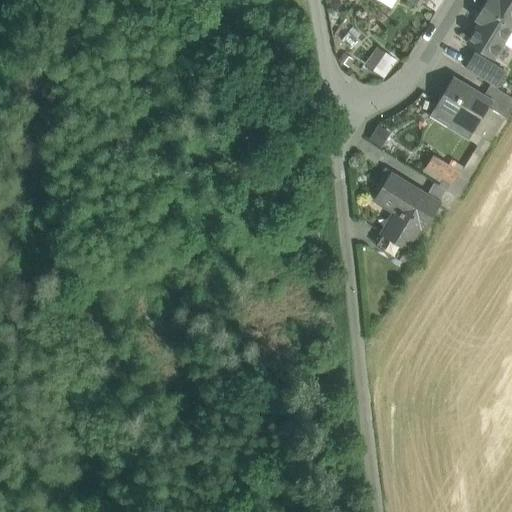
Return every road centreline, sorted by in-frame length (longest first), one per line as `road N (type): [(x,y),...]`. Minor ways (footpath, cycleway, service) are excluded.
road 1 (unclassified): [(350,283),(380,511)]
road 2 (residential): [(335,115),(425,66),(463,0)]
road 3 (residential): [(335,115),(350,283)]
